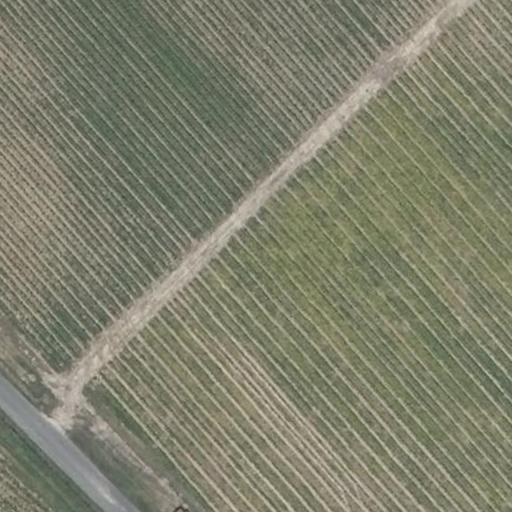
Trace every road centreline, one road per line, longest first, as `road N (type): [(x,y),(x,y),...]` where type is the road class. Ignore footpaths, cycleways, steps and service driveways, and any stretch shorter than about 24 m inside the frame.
road 1 (track): [(462,0),(67,390),(52,438)]
road 2 (tertiary): [(125,511),(0,386)]
